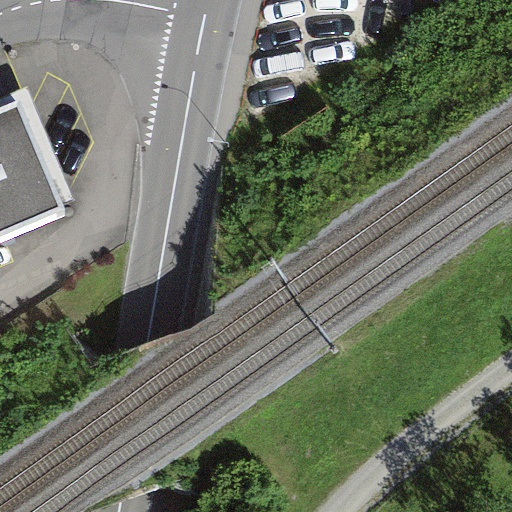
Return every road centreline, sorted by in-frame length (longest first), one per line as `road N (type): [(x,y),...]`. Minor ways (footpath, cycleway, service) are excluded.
road 1 (secondary): [(206,17),(121,511)]
road 2 (track): [(347,511),(385,470),(511,373)]
road 3 (tertiary): [(206,17),(68,0),(0,14)]
